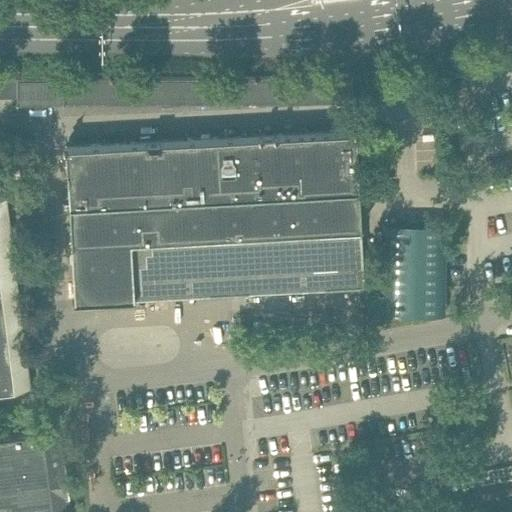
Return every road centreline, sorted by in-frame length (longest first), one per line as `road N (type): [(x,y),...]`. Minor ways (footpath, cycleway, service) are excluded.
road 1 (secondary): [(157,22),(308,28),(489,0)]
road 2 (secondary): [(0,26),(157,22)]
